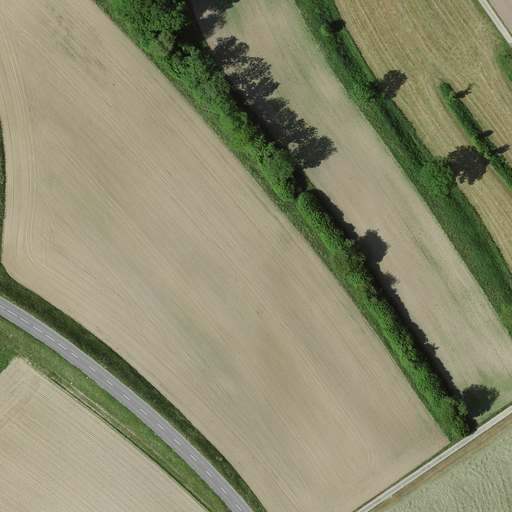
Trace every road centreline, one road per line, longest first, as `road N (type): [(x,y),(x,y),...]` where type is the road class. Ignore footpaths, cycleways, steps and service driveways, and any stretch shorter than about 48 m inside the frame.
road 1 (tertiary): [(0,305),(134,401),(243,511)]
road 2 (track): [(357,511),(511,406)]
